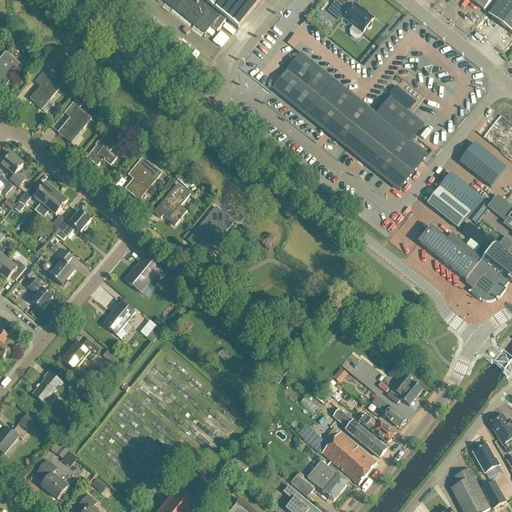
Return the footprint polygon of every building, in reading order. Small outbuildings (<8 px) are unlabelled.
[(160,0),(206,36),(219,20),(218,19),(221,15),(240,30),(263,0),(160,0)] [(347,17),(355,6),(347,0),(338,0),(334,6),(347,17)] [(493,0),(469,0),(484,12),(493,0)] [(511,0),(502,0),(489,17),(511,35),(511,0)] [(347,17),(344,21),(353,28),(350,32),(351,37),(355,40),(360,40),(363,36),(367,31),(368,32),(370,31),(372,29),(372,26),(371,26),(375,21),(356,6),(355,6),(347,17)] [(13,32),(3,44),(11,51),(17,43),(20,46),(24,41),(13,32)] [(0,85),(5,90),(23,69),(5,54),(0,61),(0,85)] [(428,158),(411,144),(377,117),(301,56),(273,91),(400,193),(428,158)] [(43,112),(61,90),(43,75),(35,85),(40,89),(30,102),(43,112)] [(416,105),(398,91),(392,98),(410,112),(416,105)] [(377,117),(411,144),(424,128),(391,101),(377,117)] [(71,146),(92,121),(79,111),(82,108),(77,103),(66,117),(71,121),(58,136),(71,146)] [(112,168),(118,161),(110,155),(122,140),(111,131),(88,160),(99,169),(104,162),(112,168)] [(144,146),(148,140),(142,135),(137,140),(144,146)] [(511,144),(510,143),(501,154),(511,162),(511,144)] [(144,153),(149,157),(154,151),(149,146),(144,153)] [(475,146),(460,165),(492,190),(507,171),(475,146)] [(7,162),(3,167),(15,177),(11,182),(19,189),(26,182),(18,175),(24,167),(18,162),(19,161),(12,155),(6,161),(7,162)] [(140,203),(163,175),(144,159),(129,178),(134,182),(126,191),(140,203)] [(177,182),(184,188),(191,180),(184,175),(177,182)] [(427,206),(459,231),(483,201),(451,176),(427,206)] [(7,198),(14,189),(2,179),(0,181),(0,196),(2,194),(7,198)] [(40,216),(58,195),(47,186),(35,200),(42,206),(36,213),(40,216)] [(181,209),(190,197),(178,187),(154,215),(161,220),(163,217),(175,228),(187,214),(181,209)] [(29,192),(21,202),(26,207),(35,197),(29,192)] [(57,218),(69,204),(58,195),(40,216),(38,219),(42,223),(50,213),(57,218)] [(511,208),(498,198),(489,210),(507,224),(510,221),(511,222),(511,221),(511,208)] [(11,211),(15,207),(11,203),(7,207),(11,211)] [(20,215),(25,209),(21,205),(16,211),(20,215)] [(216,228),(225,236),(234,225),(216,210),(188,244),(197,251),(216,228)] [(81,235),(92,223),(81,214),(70,226),(66,222),(59,231),(61,233),(67,238),(68,239),(75,230),(81,235)] [(57,232),(59,231),(66,222),(61,217),(52,228),(57,232)] [(483,261),(479,266),(506,288),(510,283),(511,284),(511,259),(470,226),(463,235),(489,255),(484,262),(483,261)] [(458,251),(431,229),(419,245),(474,289),(470,294),(483,304),(484,303),(486,304),(488,304),(490,305),(492,304),(494,303),(496,301),(498,303),(508,290),(506,289),(506,288),(476,263),(480,259),(462,245),(458,251)] [(67,238),(61,233),(57,238),(64,243),(67,238)] [(63,289),(76,273),(67,265),(73,259),(62,250),(55,259),(62,265),(55,273),(52,270),(51,265),(46,265),(43,268),(45,273),(50,273),(53,276),(51,278),(63,289)] [(161,273),(143,258),(138,264),(140,266),(126,282),(142,296),(161,273)] [(17,282),(27,269),(18,262),(14,268),(8,263),(0,272),(0,276),(8,283),(12,278),(17,282)] [(31,282),(35,276),(30,272),(25,278),(31,282)] [(43,291),(46,288),(35,280),(27,289),(38,298),(33,304),(44,313),(54,300),(43,291)] [(117,338),(136,316),(122,304),(103,326),(117,338)] [(163,332),(158,328),(154,333),(159,337),(163,332)] [(0,357),(4,361),(11,353),(4,347),(10,340),(0,331),(0,357)] [(350,340),(350,345),(358,350),(362,350),(365,347),(364,342),(356,336),(352,337),(350,340)] [(92,364),(101,353),(83,338),(64,360),(77,371),(87,359),(92,364)] [(221,443),(236,424),(227,412),(224,410),(203,380),(190,370),(184,375),(189,369),(164,350),(137,386),(133,390),(135,391),(143,403),(149,407),(152,403),(148,397),(153,394),(159,398),(153,403),(156,407),(161,400),(166,397),(156,411),(150,406),(161,422),(162,422),(213,460),(223,447),(221,443)] [(118,361),(109,353),(104,359),(113,367),(118,361)] [(387,399),(398,407),(401,403),(410,410),(423,393),(415,386),(417,384),(413,380),(407,375),(398,367),(389,377),(392,380),(393,379),(396,381),(395,382),(399,385),(393,392),(387,399)] [(333,381),(340,386),(348,377),(341,371),(333,381)] [(56,395),(64,387),(50,375),(45,380),(47,381),(34,397),(46,408),(46,407),(49,410),(59,398),(56,395)] [(82,402),(73,394),(68,401),(77,408),(82,402)] [(309,397),(303,405),(314,415),(321,408),(309,397)] [(394,412),(383,404),(378,399),(373,406),(385,416),(383,418),(400,431),(407,422),(394,412)] [(339,412),(334,419),(346,430),(344,431),(379,461),(387,452),(339,412)] [(37,441),(45,432),(27,417),(20,427),(37,441)] [(360,424),(367,430),(388,446),(396,436),(381,424),(378,427),(366,417),(360,424)] [(507,423),(503,417),(489,426),(499,440),(498,440),(509,456),(511,453),(511,424),(510,422),(507,423)] [(23,443),(28,437),(18,429),(13,435),(7,429),(0,437),(0,453),(5,458),(20,440),(23,443)] [(302,438),(310,445),(359,488),(377,467),(341,435),(330,448),(317,437),(309,430),(302,438)] [(485,476),(500,468),(496,460),(495,461),(487,447),(473,455),(485,476)] [(63,461),(70,453),(63,448),(57,456),(63,461)] [(249,471),(237,460),(229,470),(241,480),(249,471)] [(59,502),(69,490),(53,477),(58,471),(48,463),(37,476),(47,484),(42,489),(59,502)] [(324,495),(332,502),(334,504),(349,485),(339,476),(338,477),(322,464),(308,480),(325,494),(324,495)] [(461,511),(489,511),(491,511),(470,472),(455,479),(459,487),(451,491),(461,511)] [(291,485),(308,499),(314,491),(298,477),(291,485)] [(221,480),(213,489),(222,498),(231,488),(221,480)] [(98,481),(93,487),(102,495),(107,489),(98,481)] [(506,504),(494,483),(482,491),(493,511),(506,504)] [(293,503),(286,511),(317,511),(289,488),(283,495),(293,503)] [(199,511),(202,510),(181,493),(164,511),(199,511)] [(94,511),(92,511),(98,504),(88,497),(78,509),(81,511),(94,511)] [(248,511),(238,503),(230,511),(248,511)]
